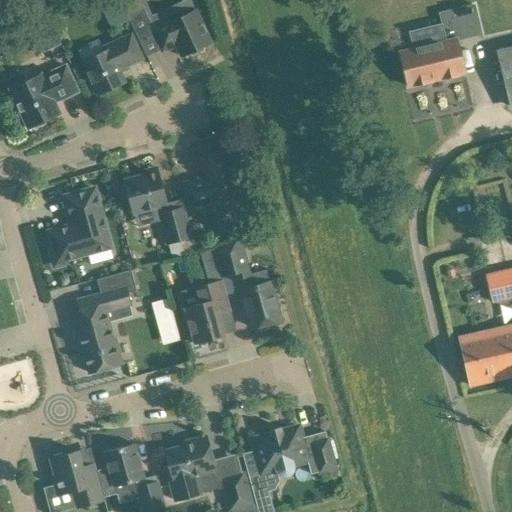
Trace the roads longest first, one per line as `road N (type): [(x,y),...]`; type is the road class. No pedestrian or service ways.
road 1 (residential): [(59,413),(0,170)]
road 2 (residential): [(59,413),(297,363)]
road 3 (residential): [(0,168),(200,116)]
road 4 (residential): [(31,511),(12,437),(59,413)]
